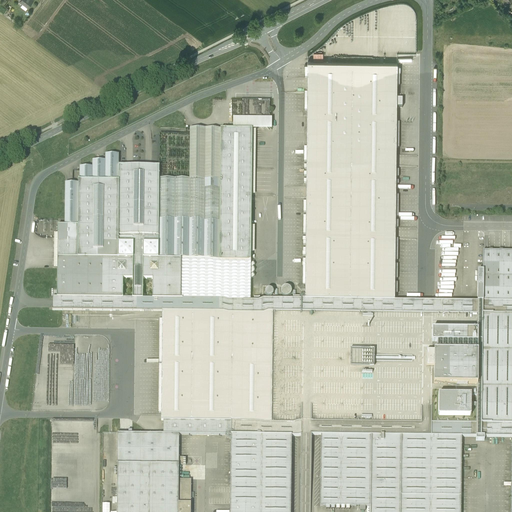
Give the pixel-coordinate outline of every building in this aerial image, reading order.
[(397,62),(307,61),(305,300),(394,301),(397,62)] [(244,114),(271,114),(271,100),(244,100),(244,114)] [(272,119),(233,119),(233,130),(252,130),(271,131),(272,119)] [(220,130),(190,130),(189,181),(220,181),(220,130)] [(233,130),(220,130),(220,181),(219,259),(219,260),(251,260),(252,130),(233,130)] [(124,168),(118,168),(119,157),(105,156),(105,163),(92,163),(92,170),(105,170),(105,183),(79,182),(78,194),(65,194),(64,227),(58,227),(57,297),(123,298),(123,279),(132,279),(132,298),(141,298),(143,298),(143,279),(152,279),(152,298),(181,299),(181,259),(180,259),(180,258),(158,258),(159,181),(159,168),(154,168),(124,168)] [(189,181),(159,181),(158,258),(180,258),(219,259),(220,181),(189,181)] [(511,252),(483,252),(482,272),(477,272),(477,302),(477,315),(477,332),(478,332),(477,353),(478,353),(477,386),(476,386),(476,392),(471,392),(471,398),(476,398),(476,437),(476,441),(484,441),(484,437),(511,437),(511,252)] [(287,287),(286,287),(285,287),(284,288),(283,288),(282,289),(281,290),(281,291),(281,292),(281,293),(281,294),(281,295),(281,296),(282,296),(283,297),(284,298),(285,298),(286,298),(287,298),(288,298),(289,297),(290,297),(290,296),(291,295),(291,294),(291,293),(291,292),(291,291),(291,290),(290,290),(290,289),(289,288),(288,288),(287,287)] [(266,297),(274,298),(275,290),(267,289),(266,297)] [(305,300),(299,300),(299,298),(295,298),(295,292),(293,292),(293,298),(293,300),(292,300),(181,299),(152,298),(143,298),(141,298),(132,298),(123,298),(57,297),(52,297),(52,310),(162,312),(477,315),(477,302),(394,301),(305,300)] [(477,315),(162,312),(161,421),(163,421),(163,433),(179,433),(231,434),(291,435),(321,435),(461,437),(476,437),(476,398),(471,398),(471,392),(476,392),(476,386),(477,386),(478,353),(477,353),(478,332),(477,332),(477,315)] [(163,433),(117,432),(117,511),(111,511),(110,511),(190,511),(191,479),(178,478),(179,464),(186,464),(186,456),(179,456),(179,433),(163,433)] [(290,511),(291,435),(231,434),(229,511),(290,511)] [(95,510),(96,444),(70,444),(71,436),(54,435),(53,462),(65,471),(66,471),(72,476),(68,487),(74,492),(74,489),(87,493),(70,493),(70,494),(71,495),(70,500),(76,502),(66,502),(73,504),(67,511),(66,511),(89,511),(90,510),(95,510)] [(460,511),(461,437),(321,435),(320,506),(370,506),(370,511),(460,511)]
